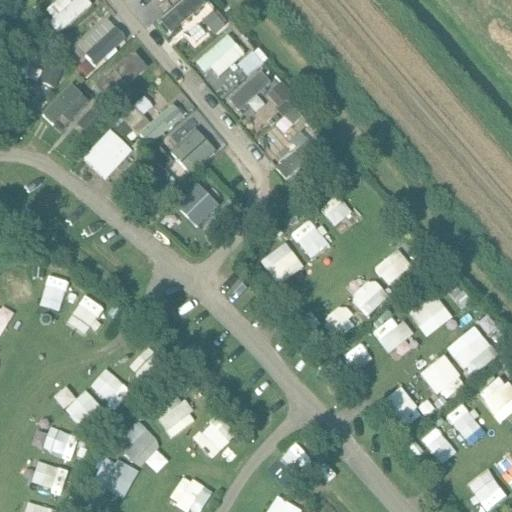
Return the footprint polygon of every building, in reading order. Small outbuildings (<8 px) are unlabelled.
[(52,22),(48,25),(57,36),(91,7),(85,0),(77,0),(52,22)] [(170,35),(204,7),(198,0),(189,0),(160,24),(170,35)] [(211,13),(200,23),(213,37),(224,28),(223,26),(214,16),(211,13)] [(92,67),(125,40),(116,30),(84,57),(92,67)] [(204,75),(234,49),(226,39),(196,65),(204,75)] [(22,48),(14,76),(26,80),(30,66),(35,68),(38,58),(33,56),(35,52),(22,48)] [(133,56),(95,90),(108,103),(146,70),(133,56)] [(46,64),(38,84),(54,91),(63,71),(48,64),(46,64)] [(83,65),(74,73),(82,82),(91,74),(83,65)] [(237,113),(269,86),(260,75),(228,103),(237,113)] [(70,88),(42,118),(53,128),(61,119),(69,110),(77,117),(88,104),(81,98),(70,88)] [(281,105),(274,112),(288,127),(300,117),(286,102),(286,101),(281,105)] [(149,127),(138,136),(149,148),(182,119),(172,107),(149,127)] [(90,110),(76,126),(89,138),(103,122),(90,110)] [(177,147),(168,155),(190,178),(202,167),(215,155),(194,132),(177,147)] [(109,134),(83,162),(104,182),(130,155),(109,134)] [(138,142),(131,149),(138,157),(145,149),(138,142)] [(298,152),(275,172),(284,183),(317,154),(308,143),(307,144),(298,152)] [(196,188),(174,209),(196,231),(218,210),(217,209),(197,189),(196,188)] [(232,204),(218,219),(226,226),(240,210),(232,204)] [(277,228),(268,234),(274,242),(282,236),(277,228)] [(427,256),(419,263),(425,271),(433,264),(427,256)] [(470,392),(461,398),(466,405),(475,398),(470,392)] [(426,403),(417,411),(424,419),(433,412),(426,403)] [(312,471),(327,487),(335,479),(320,464),(312,471)] [(80,488),(78,494),(89,498),(91,492),(80,488)] [(77,496),(75,502),(87,505),(88,499),(77,496)]
